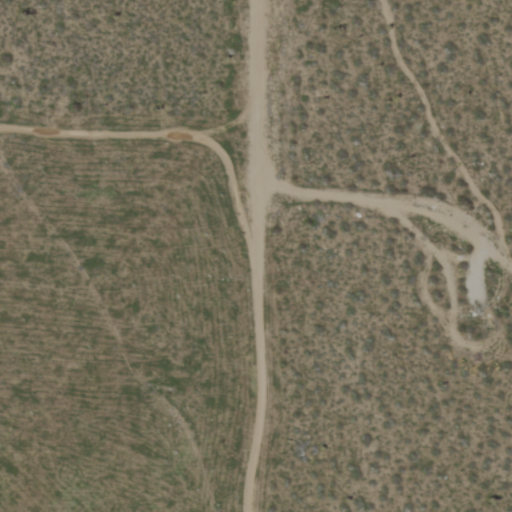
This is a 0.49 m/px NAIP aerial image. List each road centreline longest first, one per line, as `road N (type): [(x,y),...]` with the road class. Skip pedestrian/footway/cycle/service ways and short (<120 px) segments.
road 1 (track): [(243,511),(286,135),(278,0)]
road 2 (residential): [(0,133),(286,135)]
